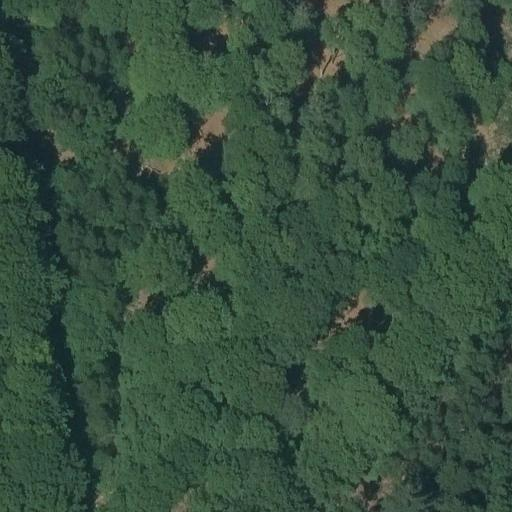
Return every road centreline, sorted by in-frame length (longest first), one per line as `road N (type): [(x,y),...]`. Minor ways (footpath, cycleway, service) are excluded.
road 1 (unknown): [(188,511),(202,351),(207,47),(197,0)]
road 2 (track): [(511,312),(335,511)]
road 3 (track): [(0,358),(22,511)]
